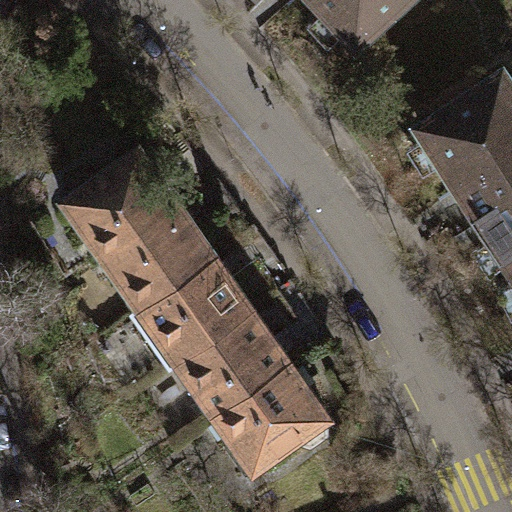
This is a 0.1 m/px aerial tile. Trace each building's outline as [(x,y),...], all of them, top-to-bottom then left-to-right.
[(404,0),(318,0),(359,43),(404,0)] [(511,82),(502,67),(418,123),(511,266),(511,82)] [(61,200),(98,253),(177,198),(130,134),(63,184),(61,200)] [(98,253),(135,305),(214,250),(177,198),(98,253)] [(135,305),(173,360),(252,306),(214,250),(135,305)] [(173,360),(212,416),(290,360),(252,306),(173,360)] [(212,416),(252,469),(323,424),(324,409),(290,360),(212,416)]
